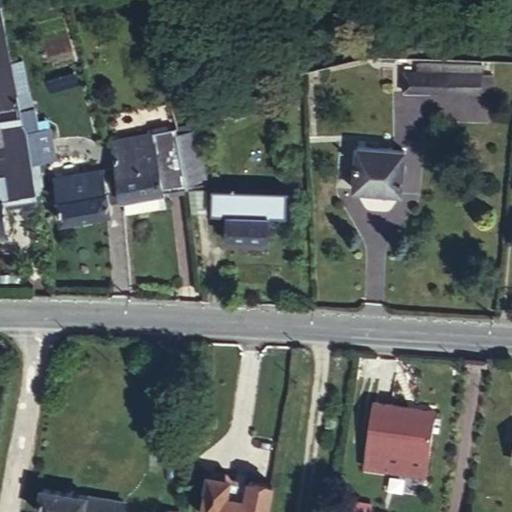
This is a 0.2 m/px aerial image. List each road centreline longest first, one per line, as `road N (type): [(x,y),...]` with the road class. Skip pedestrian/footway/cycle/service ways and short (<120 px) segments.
road 1 (tertiary): [(511,337),(0,312)]
road 2 (unknown): [(323,326),(299,511)]
